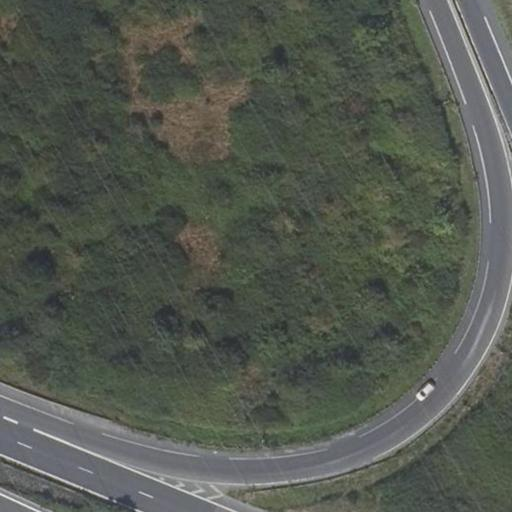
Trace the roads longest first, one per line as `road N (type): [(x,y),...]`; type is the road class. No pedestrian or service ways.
road 1 (trunk): [(432,0),(494,160),(502,222),(486,318),(441,390),(391,433),(326,461),(251,471),(166,463),(0,411)]
road 2 (trunk): [(193,511),(0,431)]
